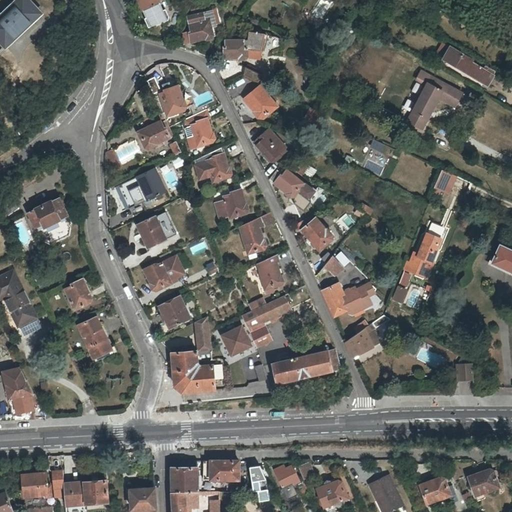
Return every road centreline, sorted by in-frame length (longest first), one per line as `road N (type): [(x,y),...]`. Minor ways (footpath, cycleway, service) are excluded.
road 1 (residential): [(111,40),(205,67),(372,422)]
road 2 (residential): [(93,129),(96,239),(152,361),(140,433)]
road 3 (primary): [(161,432),(372,422)]
road 4 (primary): [(0,440),(140,433)]
road 5 (primary): [(372,422),(511,420)]
